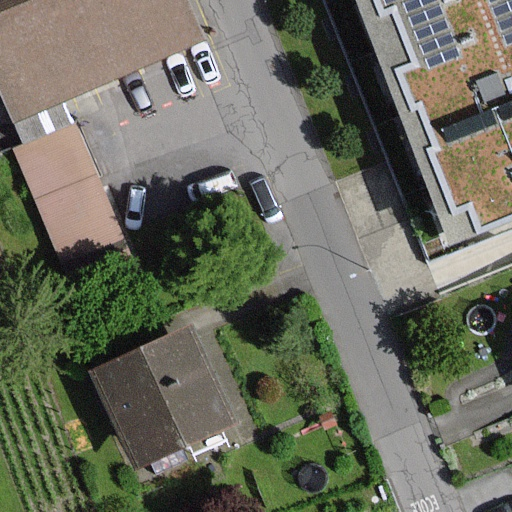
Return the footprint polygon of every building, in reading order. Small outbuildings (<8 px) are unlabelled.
[(185,0),(0,0),(0,62),(20,110),(200,36),(185,0)] [(511,0),(370,0),(389,49),(511,3),(511,0)] [(511,216),(511,3),(389,49),(459,237),(511,216)] [(69,105),(21,123),(72,253),(120,234),(69,105)] [(98,371),(138,464),(233,423),(193,330),(98,371)]
